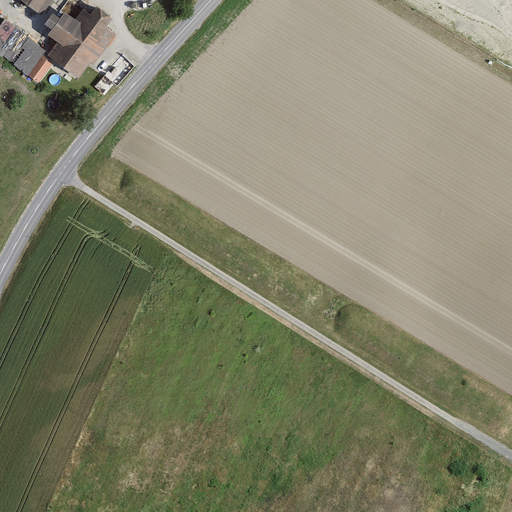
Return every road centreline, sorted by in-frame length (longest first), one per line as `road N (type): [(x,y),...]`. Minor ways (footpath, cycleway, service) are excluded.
road 1 (track): [(511,455),(59,174)]
road 2 (tertiary): [(210,0),(59,174),(0,275)]
